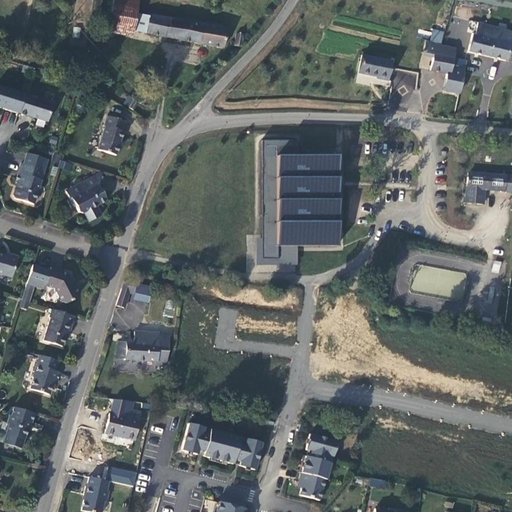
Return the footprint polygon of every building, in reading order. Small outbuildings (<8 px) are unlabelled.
[(131,34),(135,13),(136,0),(110,0),(110,6),(107,34),(130,37),(131,34)] [(224,37),(225,30),(135,13),(131,34),(222,51),(222,48),(230,49),(232,38),(224,37)] [(505,63),(511,32),(478,24),(476,36),(471,35),(466,54),(505,63)] [(437,46),(430,70),(446,75),(442,91),(457,96),(466,63),(454,60),(457,51),(437,46)] [(388,82),(392,64),(363,57),(359,72),(376,76),(375,79),(388,82)] [(394,70),(392,91),(416,93),(418,72),(394,70)] [(26,95),(0,86),(0,107),(19,114),(21,109),(26,95)] [(88,102),(91,93),(84,92),(81,100),(88,102)] [(21,109),(19,114),(27,116),(48,123),(54,103),(26,95),(21,109)] [(105,153),(123,159),(133,127),(126,124),(125,125),(113,121),(110,130),(112,131),(105,153)] [(263,240),(263,260),(278,260),(278,247),(298,247),(338,247),(337,157),(298,157),(298,142),(263,142),(263,240)] [(41,168),(21,162),(15,183),(20,184),(19,187),(14,191),(13,195),(17,198),(34,203),(43,174),(40,173),(41,168)] [(504,192),(505,177),(495,176),(495,178),(486,177),(486,176),(468,174),(468,179),(466,179),(466,185),(468,185),(467,189),(466,189),(465,204),(483,206),(484,191),(504,192)] [(81,214),(106,198),(96,182),(87,187),(82,179),(69,188),(67,199),(68,201),(65,203),(70,210),(73,208),(75,212),(81,214)] [(263,260),(263,240),(257,240),(257,266),(298,266),(298,247),(278,247),(278,260),(263,260)] [(23,266),(2,261),(2,263),(0,263),(0,282),(5,283),(6,282),(17,285),(23,266)] [(48,268),(44,285),(51,286),(60,299),(66,302),(71,299),(76,295),(77,291),(74,285),(76,282),(73,277),(70,278),(59,275),(56,274),(57,270),(48,268)] [(138,301),(137,302),(157,306),(159,296),(132,290),(129,298),(138,301)] [(138,301),(129,298),(124,315),(132,317),(137,302),(138,301)] [(70,332),(74,316),(52,309),(50,316),(52,317),(45,341),(62,346),(66,330),(70,332)] [(161,371),(163,344),(138,342),(137,352),(122,350),(121,367),(161,371)] [(56,370),(58,360),(38,354),(31,377),(33,377),(30,388),(49,393),(52,381),(56,380),(58,370),(56,370)] [(62,373),(57,383),(62,386),(67,375),(62,373)] [(30,422),(33,413),(12,407),(9,415),(7,414),(6,418),(8,423),(5,432),(3,442),(21,447),(24,437),(24,438),(29,422),(30,422)] [(141,449),(149,423),(135,419),(132,427),(117,422),(112,441),(141,449)] [(254,471),(262,444),(189,423),(182,450),(197,454),(199,447),(205,449),(203,456),(233,464),(235,457),(241,459),(239,466),(254,471)] [(336,442),(309,434),(305,449),(306,450),(312,451),(310,457),(304,456),(297,481),(301,482),(300,488),(298,495),(318,501),(324,480),(325,480),(336,442)] [(197,454),(203,456),(205,449),(199,447),(197,454)] [(233,464),(239,466),(241,459),(235,457),(233,464)] [(113,492),(94,487),(91,497),(90,496),(88,505),(89,506),(87,511),(108,511),(111,511),(113,502),(111,501),(113,492)] [(221,503),(220,507),(235,511),(245,511),(247,510),(221,503)]
